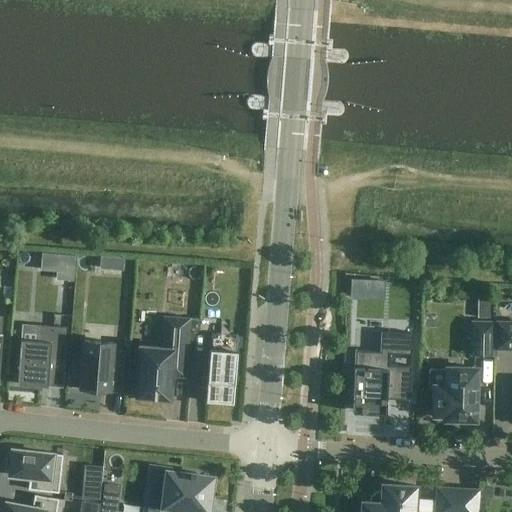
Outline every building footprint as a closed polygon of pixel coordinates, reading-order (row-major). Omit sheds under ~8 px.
[(344,51),(289,46),(257,44),(252,46),(250,50),(252,54),(256,57),(342,63),(345,63),(348,61),(349,58),(348,53),(344,51)] [(339,104),(285,100),(252,97),(248,99),(246,103),(247,108),(251,110),(337,117),(340,116),(343,114),(344,111),(343,106),(339,104)] [(491,354),(492,322),(472,322),(471,354),(491,354)] [(497,348),(511,348),(511,322),(497,323),(497,348)] [(37,325),(35,341),(20,340),(17,384),(47,386),(48,370),(63,372),(67,328),(37,325)] [(209,349),(205,401),(232,403),(237,351),(238,335),(211,333),(209,349)] [(135,397),(140,398),(143,401),(150,402),(153,399),(170,400),(172,365),(186,366),(188,336),(162,334),(161,347),(139,345),(135,397)] [(355,352),(352,414),(385,415),(386,401),(410,402),(412,368),(388,367),(389,356),(413,357),(414,336),(382,334),(381,354),(355,352)] [(84,341),(82,362),(80,362),(78,383),(81,384),(80,388),(108,390),(108,386),(122,388),(124,352),(111,351),(112,343),(84,341)] [(429,386),(434,386),(433,415),(445,415),(445,419),(475,420),(476,368),(446,367),(446,369),(429,369),(429,386)] [(58,493),(62,454),(12,449),(11,453),(7,453),(5,469),(9,470),(9,474),(35,477),(34,490),(58,493)] [(176,511),(177,509),(203,511),(208,511),(210,499),(211,500),(212,490),(211,490),(213,477),(195,475),(195,472),(190,472),(190,474),(167,471),(164,497),(148,495),(145,511),(176,511)] [(413,511),(414,510),(436,511),(435,511),(476,511),(478,490),(437,487),(436,501),(415,500),(416,486),(382,484),(381,503),(362,502),(361,511),(413,511)] [(6,502),(3,511),(55,511),(58,499),(34,494),(32,506),(6,502)]
